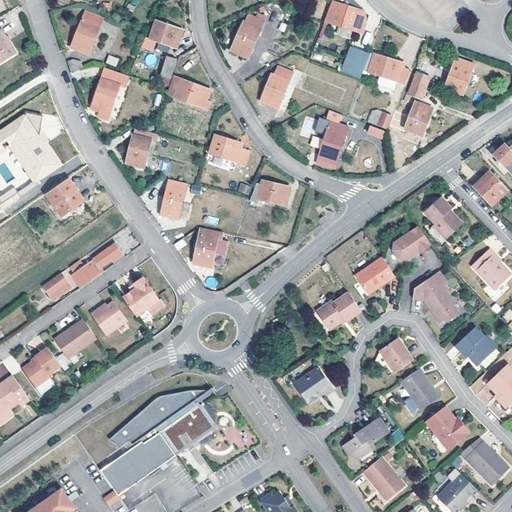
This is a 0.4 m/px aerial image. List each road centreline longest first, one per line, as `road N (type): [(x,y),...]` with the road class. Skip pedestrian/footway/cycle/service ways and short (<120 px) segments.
road 1 (residential): [(309,442),(342,418),(365,335),(394,317),(415,321),(469,400),(511,441)]
road 2 (residential): [(200,0),(202,34),(263,143),(293,169),(370,205)]
road 3 (residential): [(157,242),(79,130),(35,0)]
road 4 (tertiary): [(0,467),(142,367),(195,342)]
road 5 (residential): [(0,352),(157,242)]
road 6 (tertiary): [(236,314),(370,205)]
road 7 (residential): [(224,355),(290,456)]
road 8 (residential): [(309,442),(239,344)]
